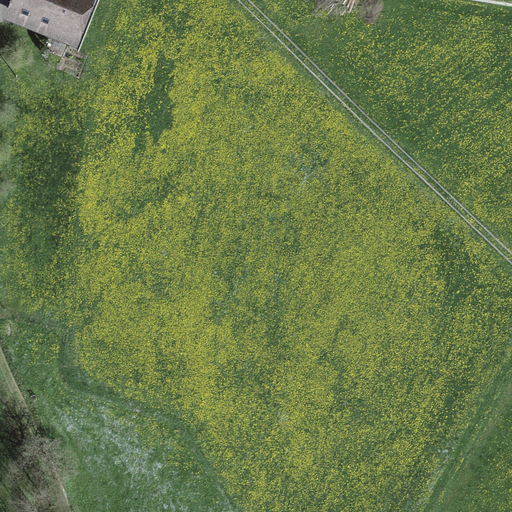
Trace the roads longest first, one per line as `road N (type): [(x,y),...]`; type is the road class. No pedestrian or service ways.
road 1 (track): [(511,262),(249,0)]
road 2 (track): [(432,511),(511,364)]
road 3 (track): [(0,361),(63,511)]
